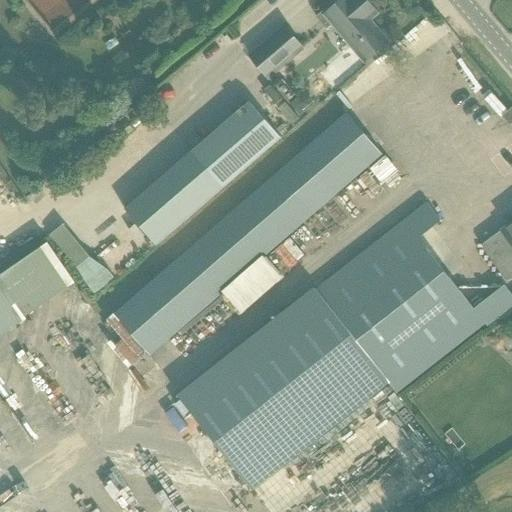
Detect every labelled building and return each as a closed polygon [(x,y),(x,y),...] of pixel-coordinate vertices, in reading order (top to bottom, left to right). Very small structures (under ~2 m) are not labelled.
[(361,11),(366,7),(369,5),(364,0),(343,0),(337,5),(334,1),(316,17),(327,30),(333,25),(364,62),(387,42),(361,11)] [(305,51),(284,25),(247,56),(268,81),(305,51)] [(471,51),(452,64),(470,91),(489,78),(471,51)] [(304,94),(292,104),(301,115),(313,105),(304,94)] [(248,101),(190,152),(222,188),(280,137),(248,101)] [(510,126),(511,124),(511,107),(502,117),(510,126)] [(114,312),(114,313),(115,314),(147,351),(151,356),(222,293),(264,258),(382,155),(344,113),(114,312)] [(427,203),(411,215),(180,398),(254,492),(390,385),(396,394),(500,313),(511,302),(511,295),(504,285),(491,296),(490,295),(488,296),(489,297),(474,309),(418,239),(441,221),(427,203)] [(504,278),(511,279),(511,278),(511,223),(502,231),(482,245),(482,249),(504,278)] [(63,227),(51,236),(97,294),(115,278),(108,270),(88,258),(63,227)] [(63,328),(73,346),(93,335),(82,317),(63,328)] [(52,398),(69,390),(48,345),(31,353),(52,398)] [(93,415),(80,424),(89,437),(102,428),(93,415)]
